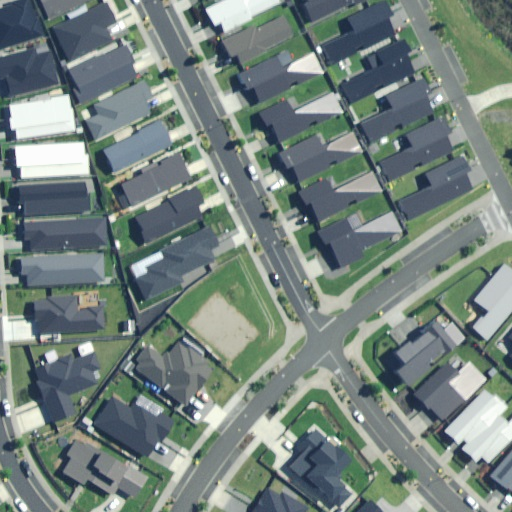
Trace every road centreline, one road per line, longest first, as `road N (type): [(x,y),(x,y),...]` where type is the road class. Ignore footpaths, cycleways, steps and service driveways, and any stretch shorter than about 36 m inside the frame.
road 1 (residential): [(324,341),(151,0)]
road 2 (residential): [(511,205),(408,0)]
road 3 (residential): [(324,341),(511,209)]
road 4 (residential): [(184,511),(241,422),(324,341)]
road 5 (residential): [(465,511),(402,448),(324,341)]
